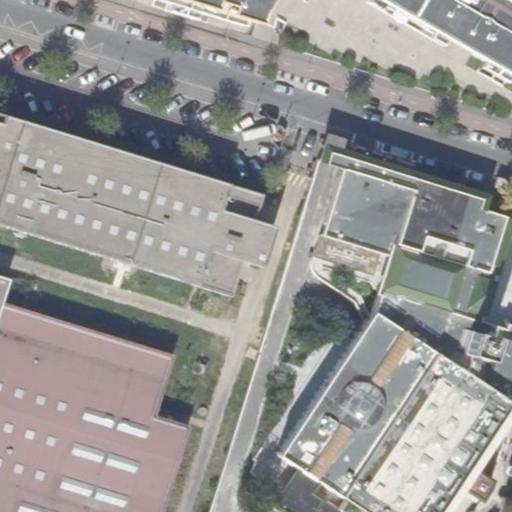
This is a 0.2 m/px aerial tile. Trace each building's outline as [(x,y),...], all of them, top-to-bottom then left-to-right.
[(161,0),(210,15),(238,24),(240,15),(257,21),(263,0),(161,0)] [(483,0),(379,0),(391,6),(394,1),(428,19),(424,25),(458,45),(483,0)] [(483,0),(458,45),(473,52),(501,0),(483,0)] [(511,75),(511,0),(501,0),(473,52),(511,75)] [(24,116),(84,127),(90,94),(31,83),(24,116)] [(114,136),(171,155),(180,126),(123,107),(114,136)] [(0,223),(194,282),(193,285),(228,295),(239,259),(254,263),(260,265),(272,225),(252,218),(260,193),(225,182),(222,191),(14,128),(17,118),(0,113),(0,223)] [(222,191),(225,182),(17,118),(14,128),(222,191)] [(216,136),(208,164),(254,178),(263,151),(216,136)] [(316,160),(339,167),(409,188),(413,173),(322,144),(316,160)] [(489,212),(479,210),(454,203),(409,188),(339,167),(322,222),(391,243),(388,255),(372,310),(368,311),(274,454),(295,468),(317,483),(358,510),(356,511),(432,511),(506,401),(496,395),(501,386),(511,389),(511,330),(469,317),(473,306),(475,306),(483,282),(480,281),(501,215),(489,212)] [(413,173),(409,188),(454,203),(458,187),(413,173)] [(479,210),(484,194),(458,187),(454,203),(479,210)] [(484,194),(479,210),(489,212),(494,197),(484,194)] [(318,234),(388,255),(391,243),(322,222),(318,234)] [(0,511),(161,511),(188,424),(154,414),(173,353),(0,299),(6,278),(0,275),(0,511)]
